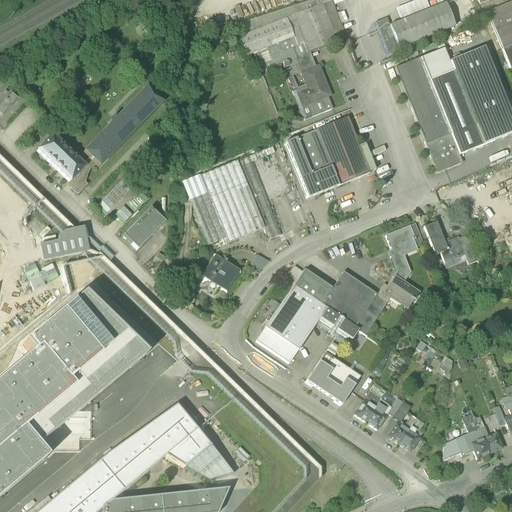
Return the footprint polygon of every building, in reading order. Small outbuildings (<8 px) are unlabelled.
[(313,0),(234,26),(239,38),(294,17),(293,16),(321,5),(331,1),(330,0),(313,0)] [(425,0),(417,0),(396,8),(401,20),(429,9),(425,0)] [(346,39),(331,1),(321,5),(336,42),(336,43),(346,39)] [(511,2),(486,13),(501,51),(511,46),(511,2)] [(293,16),(294,17),(305,44),(308,53),(309,53),(318,50),(317,47),(326,44),(327,46),(336,42),(321,5),(293,16)] [(388,27),(398,50),(453,28),(444,5),(388,27)] [(302,45),(305,44),(294,17),(239,38),(246,57),(256,53),(266,50),(279,45),(282,53),(292,49),(295,58),(306,54),(302,45)] [(377,32),(387,28),(384,20),(374,24),(377,32)] [(377,32),(386,55),(389,54),(390,55),(394,53),(393,52),(396,51),(387,28),(377,32)] [(435,43),(421,49),(423,54),(437,49),(435,43)] [(295,59),(301,75),(318,68),(315,69),(309,53),(308,53),(305,44),(302,45),(306,54),(295,58),(295,59)] [(284,63),(286,62),(282,53),(279,45),(266,50),(271,64),(267,65),(269,70),(273,68),(273,69),(281,66),(281,64),(283,64),(284,63)] [(511,68),(511,46),(501,51),(509,70),(511,68)] [(292,49),(282,53),(286,62),(286,63),(295,59),(295,58),(292,49)] [(262,67),(267,65),(271,64),(266,50),(256,53),(262,67)] [(450,135),(458,156),(511,134),(511,123),(482,50),(448,63),(452,72),(448,74),(428,82),(450,135)] [(443,50),(439,51),(448,74),(452,72),(448,63),(443,50)] [(439,51),(419,59),(428,82),(448,74),(439,51)] [(303,121),(311,119),(306,106),(303,107),(299,97),(308,93),(308,91),(308,92),(301,75),(295,59),(286,63),(287,64),(288,66),(287,67),(286,69),(285,69),(293,89),(292,92),(303,121)] [(394,69),(424,145),(450,135),(428,82),(419,59),(394,69)] [(303,107),(306,106),(327,97),(329,96),(325,86),(324,87),(322,82),(323,82),(318,68),(301,75),(308,92),(308,91),(308,93),(299,97),(303,107)] [(2,86),(0,88),(0,115),(1,116),(17,100),(11,94),(2,86)] [(83,153),(89,159),(95,165),(98,168),(161,104),(145,89),(115,120),(113,118),(108,122),(110,125),(83,153)] [(332,110),(327,97),(306,106),(311,119),(332,110)] [(346,119),(314,132),(337,188),(369,175),(369,174),(358,148),(346,119)] [(306,200),(337,188),(314,132),(284,145),(306,200)] [(458,156),(450,135),(424,145),(436,174),(461,164),(458,156)] [(69,183),(70,182),(83,168),(82,167),(51,136),(36,152),(69,183)] [(358,148),(369,174),(374,171),(364,146),(358,148)] [(274,154),(272,148),(248,157),(251,163),(274,154)] [(248,157),(236,162),(263,230),(268,241),(280,236),(251,163),(248,157)] [(88,172),(95,165),(89,159),(82,167),(83,168),(70,182),(73,185),(72,188),(78,194),(86,185),(84,183),(88,172)] [(227,244),(263,230),(236,162),(200,177),(227,244)] [(199,176),(181,183),(188,202),(206,194),(199,176)] [(121,193),(133,186),(128,178),(116,185),(121,193)] [(188,202),(207,247),(225,239),(206,194),(188,202)] [(131,245),(137,251),(148,240),(164,223),(149,209),(122,237),(131,245)] [(466,262),(468,266),(477,262),(467,236),(458,240),(458,238),(444,243),(436,223),(423,228),(434,256),(440,254),(443,263),(456,258),(456,259),(464,256),(466,262)] [(411,238),(416,249),(422,246),(414,225),(409,227),(413,237),(411,238)] [(391,251),(393,257),(402,254),(416,249),(411,238),(413,237),(409,227),(385,237),(391,251)] [(57,242),(38,246),(41,263),(88,253),(83,228),(63,232),(56,239),(57,242)] [(402,254),(403,257),(417,252),(416,249),(402,254)] [(155,259),(162,262),(165,258),(158,254),(155,259)] [(392,278),(394,279),(402,284),(410,273),(403,257),(402,254),(393,257),(389,258),(395,273),(392,278)] [(200,277),(225,293),(239,273),(214,256),(200,277)] [(249,266),(259,272),(268,263),(256,256),(249,266)] [(456,259),(444,264),(442,265),(445,271),(466,262),(464,256),(456,259)] [(36,264),(24,270),(34,289),(45,284),(36,264)] [(302,273),(295,268),(286,275),(296,282),(302,273)] [(292,288),(320,307),(331,290),(303,271),(302,273),(296,282),(292,288)] [(354,329),(375,297),(376,296),(342,273),(331,290),(320,307),(325,310),(354,329)] [(280,280),(281,280),(292,288),(296,282),(286,275),(280,279),(280,280)] [(392,278),(386,287),(388,289),(394,279),(392,278)] [(416,294),(402,284),(394,279),(388,289),(394,292),(390,298),(406,309),(416,294)] [(383,286),(376,296),(375,297),(386,304),(390,298),(394,292),(388,289),(386,287),(383,286)] [(292,288),(264,329),(297,352),(317,322),(325,310),(320,307),(292,288)] [(19,433),(33,450),(145,358),(81,297),(57,317),(95,361),(64,386),(69,392),(19,433)] [(357,332),(364,336),(386,304),(375,297),(354,329),(357,332)] [(354,329),(325,310),(317,322),(346,341),(346,340),(354,329)] [(95,361),(57,317),(21,346),(29,355),(0,380),(0,497),(43,461),(33,450),(19,433),(69,392),(64,386),(95,361)] [(288,365),(297,352),(264,329),(255,342),(288,365)] [(350,342),(357,332),(354,329),(346,340),(350,342)] [(429,331),(425,335),(432,342),(436,338),(429,331)] [(426,346),(420,342),(415,350),(421,354),(426,346)] [(340,348),(332,343),(325,352),(334,358),(340,348)] [(333,402),(340,407),(349,393),(359,378),(324,354),(305,383),(312,388),(313,385),(334,401),(333,402)] [(440,369),(448,375),(451,370),(452,363),(447,359),(440,369)] [(469,368),(465,359),(457,362),(461,371),(469,368)] [(379,375),(384,367),(378,363),(373,371),(379,375)] [(349,393),(354,396),(364,381),(359,378),(349,393)] [(374,385),(369,393),(380,400),(383,396),(385,393),(374,385)] [(353,416),(365,424),(379,402),(380,400),(369,393),(353,416)] [(390,400),(383,396),(380,400),(379,402),(386,406),(390,400)] [(392,419),(402,404),(396,400),(390,409),(386,415),(387,416),(392,419)] [(301,431),(309,419),(285,401),(276,413),(301,431)] [(386,406),(379,402),(365,424),(376,432),(387,416),(386,415),(390,409),(386,406)] [(508,410),(511,408),(511,407),(510,403),(503,406),(505,411),(508,410)] [(409,409),(402,404),(392,419),(399,424),(409,409)] [(183,469),(209,448),(175,407),(106,457),(38,511),(99,511),(100,511),(110,503),(163,459),(183,469)] [(492,410),(494,416),(499,428),(505,426),(503,420),(498,408),(492,410)] [(468,436),(474,433),(479,431),(475,423),(474,420),(472,415),(461,420),(468,435),(468,436)] [(493,431),(499,428),(494,416),(488,418),(493,431)] [(505,426),(507,430),(511,427),(511,419),(511,417),(503,420),(505,426)] [(386,438),(398,446),(415,421),(410,418),(404,427),(401,425),(399,427),(395,425),(386,438)] [(419,424),(415,421),(398,446),(409,454),(418,440),(411,435),(419,424)] [(479,431),(482,441),(487,439),(487,438),(480,421),(475,423),(479,431)] [(423,426),(419,424),(411,435),(418,440),(423,434),(419,431),(423,426)] [(482,441),(479,431),(474,433),(478,442),(478,443),(482,441)] [(468,454),(473,452),(470,445),(478,442),(474,433),(468,436),(468,435),(462,438),(468,454)] [(495,435),(487,438),(487,439),(482,441),(489,455),(501,450),(495,435)] [(460,454),(461,457),(468,454),(462,438),(454,441),(460,454)] [(460,454),(454,441),(444,445),(442,462),(460,454)] [(489,455),(482,441),(478,443),(478,442),(470,445),(473,452),(476,460),(489,455)] [(232,476),(209,448),(183,469),(207,483),(232,476)] [(110,503),(100,511),(99,511),(217,511),(226,491),(110,503)]
